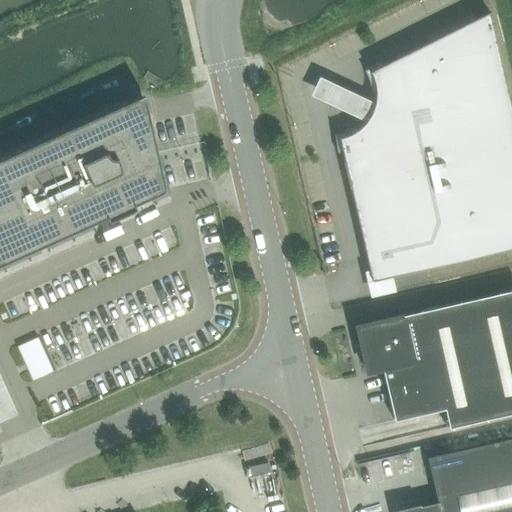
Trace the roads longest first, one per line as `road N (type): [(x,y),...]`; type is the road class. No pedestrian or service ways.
road 1 (tertiary): [(292,352),(219,36),(218,0)]
road 2 (unclassified): [(0,481),(292,352)]
road 3 (unknown): [(292,352),(351,310),(511,265)]
road 4 (tertiary): [(329,511),(292,352)]
